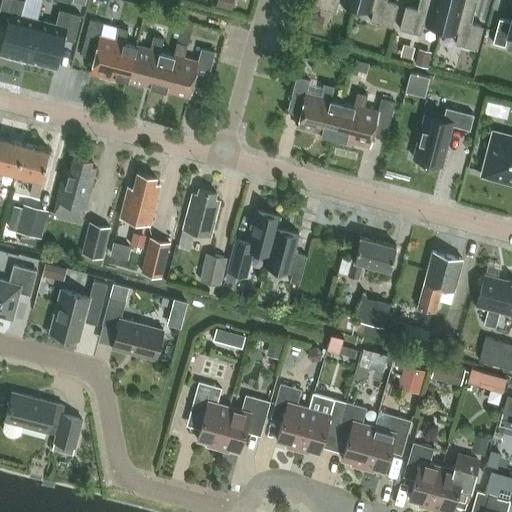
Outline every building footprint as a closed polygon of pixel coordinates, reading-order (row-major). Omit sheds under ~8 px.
[(20,13),(23,0),(0,0),(0,3),(0,20),(7,22),(0,47),(0,52),(27,59),(38,18),(20,13)] [(233,0),(217,0),(216,5),(232,9),(233,0)] [(355,5),(356,0),(315,0),(314,6),(335,11),(338,1),(355,5)] [(356,0),(355,5),(373,10),(370,20),(391,26),(398,3),(387,0),(356,0)] [(441,28),(448,0),(419,0),(417,9),(405,6),(400,29),(421,35),(424,24),(441,28)] [(448,0),(441,28),(459,33),(456,43),(478,48),(483,25),(472,22),(477,0),(448,0)] [(80,13),(59,8),(55,22),(38,18),(27,59),(55,67),(63,37),(73,40),(80,13)] [(307,12),(304,24),(321,27),(324,16),(307,12)] [(511,35),(511,15),(511,21),(499,18),(493,42),(505,45),(508,34),(511,35)] [(91,17),(82,53),(95,56),(91,71),(114,77),(115,74),(129,78),(138,43),(126,40),(129,27),(119,24),(115,37),(101,33),(105,21),(91,17)] [(138,43),(129,78),(153,84),(157,68),(170,71),(175,53),(161,49),(165,37),(154,34),(151,47),(138,43)] [(157,68),(153,84),(188,93),(191,82),(206,86),(216,50),(202,47),(199,59),(185,56),(188,43),(178,40),(175,53),(170,71),(157,68)] [(419,48),(415,63),(428,66),(432,51),(419,48)] [(411,72),(407,90),(426,94),(430,76),(411,72)] [(298,76),(289,111),(302,114),(299,125),(334,135),(342,101),(331,98),(335,86),(325,83),(321,96),(308,92),(311,80),(298,76)] [(342,101),(334,135),(369,144),(372,133),(384,136),(393,102),(380,98),(377,111),(364,107),(367,95),(357,92),(354,104),(342,101)] [(487,101),(484,113),(495,115),(498,103),(487,101)] [(445,105),(442,117),(424,112),(413,156),(442,163),(452,124),(466,127),(470,112),(445,105)] [(511,136),(494,131),(483,173),(511,181),(511,136)] [(0,168),(15,172),(23,142),(0,136),(0,168)] [(23,142),(15,172),(33,176),(29,193),(38,195),(42,178),(41,178),(48,149),(23,142)] [(91,159),(79,156),(73,154),(69,170),(63,168),(55,199),(85,207),(95,167),(90,165),(91,159)] [(149,224),(159,184),(155,182),(156,177),(137,171),(132,187),(128,185),(120,216),(149,224)] [(192,192),(182,228),(194,231),(202,233),(210,235),(219,199),(215,198),(217,192),(199,188),(197,194),(192,192)] [(19,217),(16,230),(22,232),(19,241),(38,245),(40,237),(47,210),(23,203),(22,207),(19,217)] [(225,270),(226,270),(246,276),(253,249),(269,253),(276,226),(280,214),(256,208),(248,240),(234,236),(225,270)] [(109,228),(88,223),(81,252),(102,257),(109,228)] [(299,281),(306,254),(294,251),(299,232),(276,226),(269,253),(265,265),(292,273),(291,278),(299,281)] [(182,228),(178,245),(190,248),(194,231),(182,228)] [(133,231),(130,244),(133,245),(140,247),(143,248),(146,234),(133,231)] [(389,268),(396,244),(360,235),(354,258),(352,258),(348,274),(358,277),(363,261),(389,268)] [(168,241),(148,236),(140,269),(160,274),(168,241)] [(453,289),(461,258),(432,250),(417,305),(434,310),(440,286),(453,289)] [(223,258),(205,254),(199,280),(217,284),(223,258)] [(42,275),(63,280),(66,267),(45,262),(42,275)] [(0,314),(12,317),(19,291),(30,294),(37,269),(13,263),(9,281),(0,278),(0,314)] [(511,314),(511,279),(484,272),(475,305),(488,309),(484,323),(496,327),(500,312),(511,314)] [(78,338),(79,334),(87,306),(100,310),(107,283),(93,279),(89,295),(61,288),(50,330),(78,338)] [(241,290),(238,302),(248,304),(251,293),(241,290)] [(155,357),(163,328),(120,317),(125,299),(110,295),(102,323),(117,327),(112,346),(155,357)] [(173,322),(187,325),(193,298),(179,295),(173,322)] [(341,313),(339,325),(383,336),(391,302),(376,298),(370,321),(358,318),(356,317),(341,313)] [(429,330),(407,324),(403,339),(425,345),(429,330)] [(226,333),(215,330),(213,339),(223,343),(226,333)] [(331,334),(326,349),(339,352),(341,345),(343,337),(331,334)] [(279,342),(266,338),(262,353),(275,357),(279,342)] [(511,345),(485,338),(479,360),(511,368),(511,345)] [(356,350),(342,345),(340,353),(354,357),(356,350)] [(434,361),(431,377),(446,380),(450,364),(434,361)] [(425,370),(405,364),(399,385),(419,391),(425,370)] [(505,379),(469,369),(466,380),(478,383),(478,386),(501,393),(505,379)] [(217,447),(229,405),(217,402),(221,387),(199,380),(189,415),(202,419),(197,438),(207,441),(206,444),(217,447)] [(297,448),(309,407),(297,403),(301,388),(280,382),(271,416),(282,419),(276,439),(286,442),(285,445),(297,448)] [(20,434),(23,424),(56,432),(54,440),(56,440),(54,448),(73,453),(82,418),(60,413),(62,404),(12,390),(3,425),(2,430),(4,433),(7,437),(12,438),(16,437),(20,434)] [(336,435),(346,401),(313,391),(309,407),(297,448),(309,452),(309,449),(319,452),(325,432),(336,435)] [(511,394),(507,393),(502,410),(511,412),(511,394)] [(245,430),(260,435),(270,400),(245,394),(241,409),(229,405),(217,447),(229,450),(230,448),(239,450),(245,430)] [(362,467),(374,425),(362,422),(366,407),(346,401),(336,435),(347,438),(342,458),(351,461),(351,464),(362,467)] [(374,467),(384,470),(390,450),(401,453),(411,419),(391,413),(386,429),(374,425),(362,467),(374,470),(374,467)] [(475,435),(471,451),(487,455),(491,439),(475,435)] [(430,507),(441,466),(429,462),(434,447),(413,441),(403,475),(415,478),(409,498),(419,501),(418,504),(430,507)] [(455,499),(466,503),(478,460),(458,454),(454,469),(441,466),(430,507),(441,511),(442,508),(452,510),(455,499)] [(498,495),(500,487),(488,484),(485,492),(477,490),(470,511),(507,511),(511,499),(498,496),(498,495)]
